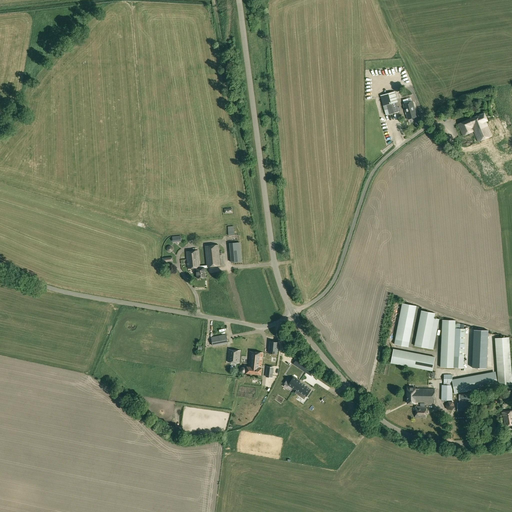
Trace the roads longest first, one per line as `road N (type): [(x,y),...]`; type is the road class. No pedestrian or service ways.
road 1 (tertiary): [(292,313),(275,269),(239,0)]
road 2 (unclassified): [(292,313),(265,326),(245,324),(61,291),(0,268)]
road 3 (tertiary): [(511,436),(452,444),(400,432),(320,354),(292,313)]
road 4 (track): [(292,313),(334,279),(374,170),(424,128)]
